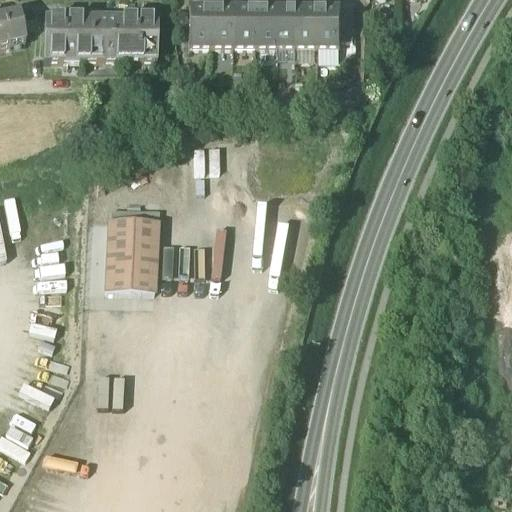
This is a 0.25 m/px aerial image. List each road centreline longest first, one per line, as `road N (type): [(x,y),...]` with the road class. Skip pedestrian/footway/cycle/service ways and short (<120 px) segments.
road 1 (secondary): [(490,0),(407,162),(370,257),(339,359),(310,511)]
road 2 (residential): [(0,95),(165,98)]
